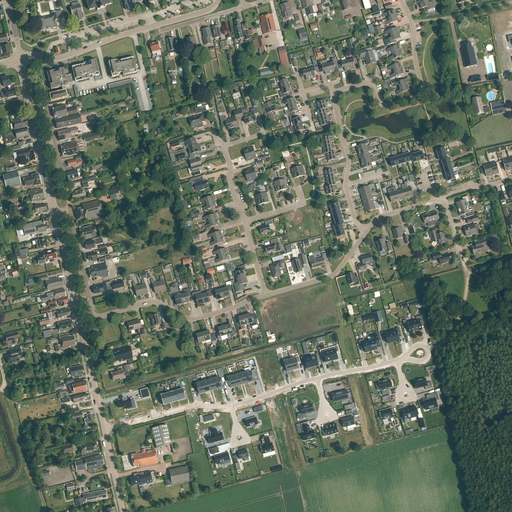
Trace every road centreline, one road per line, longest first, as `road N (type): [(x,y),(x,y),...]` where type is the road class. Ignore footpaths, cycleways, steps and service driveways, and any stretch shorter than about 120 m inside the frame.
road 1 (residential): [(88,298),(96,316),(153,302),(190,320),(266,295)]
road 2 (residential): [(371,81),(382,106),(422,90),(400,0)]
road 3 (track): [(0,365),(46,511)]
road 4 (residential): [(366,230),(344,185),(349,162),(332,93)]
road 5 (tertiary): [(158,24),(60,58),(20,58)]
road 6 (residential): [(104,429),(191,406),(231,405)]
road 7 (residential): [(266,295),(332,275),(366,230)]
